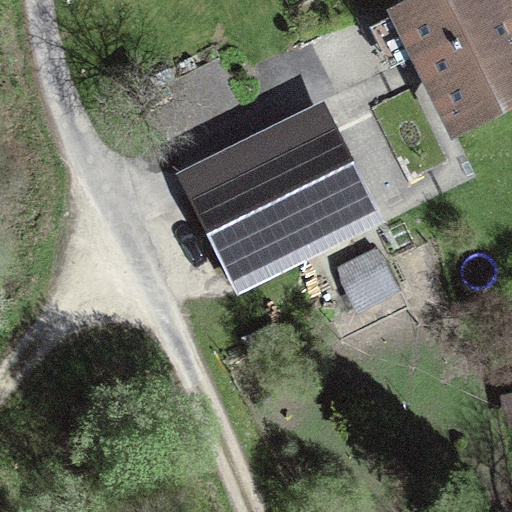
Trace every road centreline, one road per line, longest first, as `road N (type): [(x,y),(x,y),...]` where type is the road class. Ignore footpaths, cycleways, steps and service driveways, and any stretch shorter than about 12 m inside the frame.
road 1 (track): [(245,511),(121,244),(40,0)]
road 2 (track): [(0,383),(121,244)]
